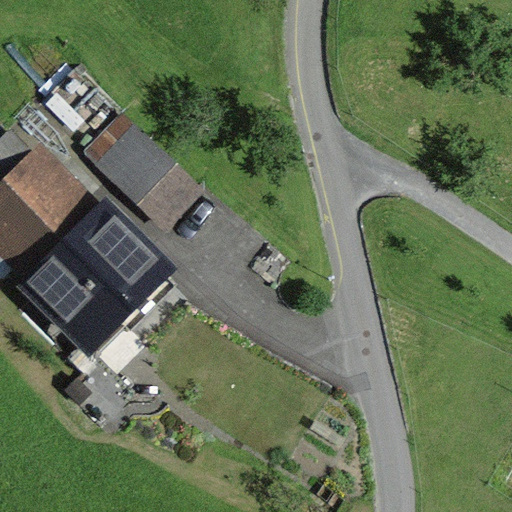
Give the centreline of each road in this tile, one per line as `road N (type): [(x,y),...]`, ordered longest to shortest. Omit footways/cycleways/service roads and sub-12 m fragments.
road 1 (unclassified): [(310,0),(305,35),(396,511)]
road 2 (track): [(511,250),(321,127)]
